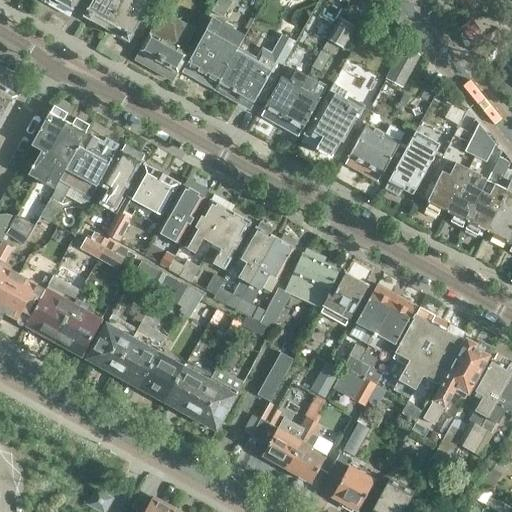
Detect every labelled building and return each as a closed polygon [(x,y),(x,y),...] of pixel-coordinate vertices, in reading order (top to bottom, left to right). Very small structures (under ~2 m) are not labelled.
[(38,0),(48,5),(51,0),(53,0),(72,11),(78,0),(38,0)] [(105,29),(121,0),(93,0),(84,18),(105,29)] [(150,2),(147,0),(121,0),(105,29),(122,38),(128,42),(138,24),(150,2)] [(222,17),(231,2),(227,0),(217,0),(211,11),(222,17)] [(194,30),(168,15),(162,11),(157,21),(140,52),(135,61),(172,81),(186,57),(191,48),(185,45),(194,30)] [(369,27),(383,44),(400,30),(386,13),(369,27)] [(233,57),(237,49),(244,35),(221,23),(212,18),(205,31),(185,68),(182,73),(213,91),(233,57)] [(342,49),(355,27),(340,19),(327,41),(342,49)] [(233,57),(213,91),(249,111),(255,99),(261,103),(294,42),(282,35),(271,53),(262,48),(256,58),(238,48),(237,49),(233,57)] [(402,87),(419,55),(407,40),(386,79),(402,87)] [(319,71),(323,62),(328,55),(321,51),(312,67),(319,71)] [(279,126),(307,76),(295,70),(289,82),(281,78),(264,109),(266,109),(262,117),(279,126)] [(0,75),(0,126),(17,96),(21,87),(0,75)] [(317,82),(307,76),(279,126),(297,136),(301,129),(302,130),(319,99),(325,87),(317,82)] [(325,99),(324,102),(306,133),(307,133),(306,135),(319,143),(317,147),(318,152),(327,157),(332,155),(340,141),(342,142),(355,118),(357,119),(364,107),(346,96),(340,107),(325,99)] [(37,179),(68,123),(64,121),(67,114),(54,107),(51,114),(50,113),(32,145),(42,151),(29,175),(37,179)] [(60,180),(86,133),(85,133),(88,126),(76,120),(73,126),(68,123),(37,179),(45,184),(54,190),(60,180)] [(451,120),(443,135),(451,140),(460,124),(451,120)] [(474,157),(486,133),(478,124),(464,152),(474,157)] [(385,168),(393,172),(407,146),(399,142),(404,134),(389,126),(384,136),(366,126),(348,157),(344,164),(377,182),(381,175),(385,168)] [(420,199),(439,164),(438,164),(433,173),(426,170),(436,153),(425,147),(429,139),(416,132),(411,139),(407,146),(393,172),(384,189),(397,196),(401,190),(402,191),(403,189),(412,195),(420,199)] [(99,140),(86,133),(60,180),(90,197),(99,182),(115,152),(114,152),(118,144),(105,138),(101,145),(97,143),(99,140)] [(486,163),(495,145),(486,133),(474,157),(486,163)] [(125,145),(121,152),(103,185),(113,190),(104,204),(115,210),(141,163),(140,163),(144,156),(125,145)] [(498,158),(491,172),(502,178),(509,163),(498,158)] [(444,167),(439,164),(420,199),(429,203),(426,210),(437,215),(440,209),(448,212),(469,170),(456,163),(452,171),(444,167)] [(144,167),(127,197),(105,235),(118,242),(135,213),(156,225),(179,186),(144,167)] [(481,176),(469,170),(448,212),(454,215),(450,222),(460,226),(463,220),(467,222),(488,180),(481,176)] [(487,232),(511,180),(511,179),(510,184),(505,181),(502,188),(495,185),(495,184),(488,180),(467,222),(469,223),(465,229),(477,235),(480,228),(487,232)] [(511,193),(511,180),(487,232),(494,235),(491,242),(502,247),(505,240),(507,241),(511,231),(511,193)] [(178,244),(203,198),(198,195),(201,188),(187,181),(166,219),(175,224),(167,238),(178,244)] [(211,244),(229,212),(234,206),(214,195),(210,202),(185,249),(194,254),(202,239),(211,244)] [(58,210),(48,204),(41,217),(51,223),(58,210)] [(250,224),(229,212),(211,244),(221,250),(213,264),(224,270),(250,224)] [(12,225),(10,227),(27,236),(34,226),(16,215),(11,224),(12,225)] [(12,225),(11,224),(6,223),(2,223),(1,219),(0,219),(0,244),(1,242),(6,234),(10,227),(12,225)] [(235,310),(275,239),(270,236),(274,230),(261,223),(257,229),(256,229),(239,259),(247,264),(238,278),(241,279),(233,295),(219,288),(214,300),(235,310)] [(10,227),(6,234),(23,245),(27,238),(10,227)] [(86,237),(80,249),(118,270),(125,258),(123,258),(127,251),(93,232),(89,239),(86,237)] [(235,310),(246,316),(260,322),(265,311),(251,303),(258,289),(261,291),(269,276),(277,280),(294,249),(293,249),(296,242),(284,236),(281,242),(275,239),(235,310)] [(0,244),(0,259),(5,262),(12,248),(1,242),(0,244)] [(168,270),(173,261),(174,260),(165,255),(159,265),(168,270)] [(338,270),(303,255),(285,293),(277,289),(261,322),(269,326),(273,328),(290,295),(322,309),(335,285),(333,284),(335,280),(334,280),(338,270)] [(141,260),(134,272),(160,287),(167,275),(141,260)] [(173,261),(168,270),(190,283),(199,267),(186,260),(183,266),(173,261)] [(26,325),(45,290),(0,265),(0,317),(1,318),(4,313),(26,325)] [(214,274),(206,290),(214,295),(222,279),(214,274)] [(337,286),(335,285),(322,309),(320,313),(344,327),(348,321),(367,287),(345,275),(340,283),(340,282),(337,286)] [(201,295),(181,283),(170,301),(184,309),(181,314),(188,318),(201,295)] [(359,339),(369,345),(397,295),(377,284),(373,292),(356,322),(349,334),(359,339)] [(53,340),(76,298),(70,295),(66,301),(45,289),(45,290),(26,325),(53,340)] [(80,290),(76,298),(53,340),(81,355),(100,320),(82,310),(90,296),(80,290)] [(416,305),(397,295),(369,345),(380,351),(386,340),(395,344),(412,313),(416,305)] [(144,296),(132,318),(140,323),(153,301),(144,296)] [(216,309),(209,322),(216,326),(223,313),(216,309)] [(402,393),(443,320),(421,309),(416,317),(415,316),(395,353),(409,361),(394,389),(390,394),(399,399),(402,393)] [(266,326),(246,316),(241,326),(261,336),(266,326)] [(233,318),(225,333),(233,337),(241,322),(233,318)] [(464,332),(443,320),(402,393),(410,398),(422,376),(437,384),(460,341),(459,340),(464,332)] [(139,387),(158,353),(157,352),(166,337),(141,323),(132,338),(113,372),(139,387)] [(113,372),(132,338),(106,324),(87,358),(113,372)] [(468,393),(493,348),(478,340),(475,345),(467,340),(428,409),(429,410),(424,419),(435,426),(445,407),(446,408),(457,387),(468,393)] [(345,367),(352,371),(358,360),(360,361),(367,349),(357,344),(351,355),(344,367),(345,367)] [(269,401),(292,359),(280,352),(257,395),(269,401)] [(164,401),(183,366),(158,353),(139,387),(164,401)] [(476,411),(470,423),(481,429),(511,371),(511,361),(497,353),(492,360),(475,391),(484,396),(476,411)] [(376,360),(365,354),(360,361),(358,360),(352,371),(363,377),(376,384),(382,374),(371,368),(376,360)] [(340,370),(326,363),(310,392),(325,400),(340,370)] [(190,415),(209,380),(183,366),(164,401),(190,415)] [(209,381),(209,380),(190,415),(216,429),(236,395),(243,382),(216,367),(209,381)] [(511,371),(481,429),(490,434),(497,423),(499,424),(507,409),(511,411),(511,371)] [(367,401),(376,384),(363,377),(363,378),(352,372),(348,379),(359,385),(351,398),(364,405),(367,401)] [(376,384),(367,401),(375,405),(377,401),(379,402),(386,390),(376,384)] [(452,409),(445,422),(450,425),(454,417),(457,412),(452,409)] [(268,445),(278,428),(260,418),(260,419),(251,415),(242,431),(259,441),(260,440),(268,445)] [(301,442),(314,420),(307,417),(301,428),(283,418),(278,428),(268,445),(263,454),(287,468),(301,442)] [(454,417),(450,425),(464,433),(468,425),(454,417)] [(321,424),(314,420),(301,442),(287,468),(312,481),(332,444),(315,435),(321,424)] [(358,422),(342,450),(354,457),(369,429),(358,422)] [(493,435),(490,434),(481,429),(470,423),(468,425),(464,433),(457,444),(479,457),(487,446),(493,435)] [(358,510),(374,480),(349,466),(352,459),(340,452),(329,472),(342,480),(333,496),(358,510)] [(421,479),(428,464),(407,452),(402,462),(415,470),(413,475),(421,479)] [(501,474),(492,469),(481,487),(490,492),(493,488),(501,474)] [(402,511),(413,493),(389,479),(370,511),(402,511)] [(102,511),(104,511),(112,498),(96,489),(88,504),(102,511)] [(497,511),(501,503),(489,497),(485,505),(497,511)] [(145,511),(172,511),(174,510),(153,498),(145,511)] [(508,511),(511,509),(501,503),(497,511),(508,511)]
